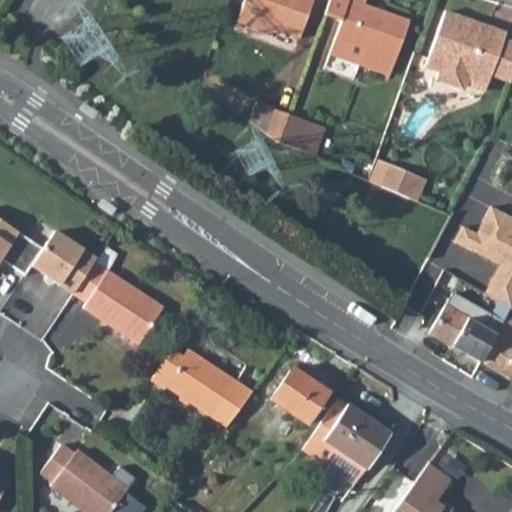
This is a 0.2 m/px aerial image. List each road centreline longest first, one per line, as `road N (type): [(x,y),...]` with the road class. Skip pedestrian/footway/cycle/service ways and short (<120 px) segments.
road 1 (tertiary): [(511,424),(409,370),(0,96)]
road 2 (unknown): [(432,383),(346,511)]
